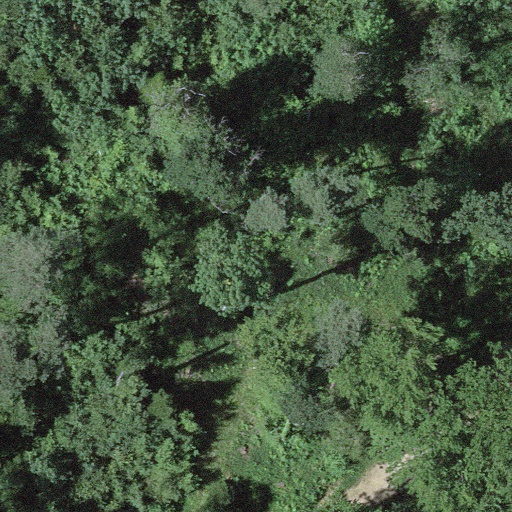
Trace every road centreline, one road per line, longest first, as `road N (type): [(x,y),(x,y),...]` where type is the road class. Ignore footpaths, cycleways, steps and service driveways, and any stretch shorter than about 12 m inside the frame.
road 1 (track): [(194,511),(225,406),(258,354),(294,325),(334,316),(377,319),(412,336),(476,390)]
road 2 (track): [(346,511),(511,351)]
